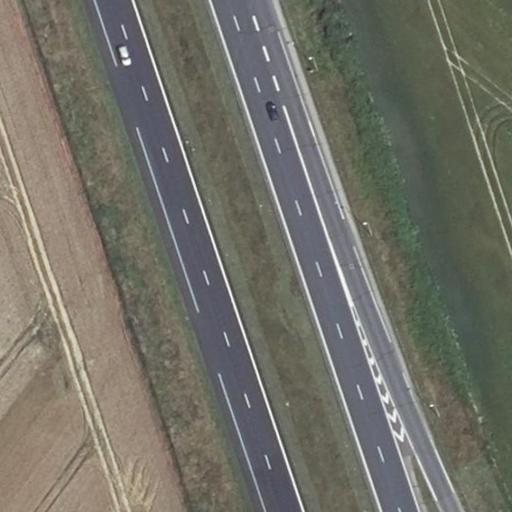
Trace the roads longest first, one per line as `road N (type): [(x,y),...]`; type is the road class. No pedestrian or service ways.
road 1 (motorway): [(113,0),(285,511)]
road 2 (motorway): [(455,511),(314,173),(268,114)]
road 3 (motorway): [(400,511),(268,114)]
road 4 (motorway): [(268,114),(229,0)]
